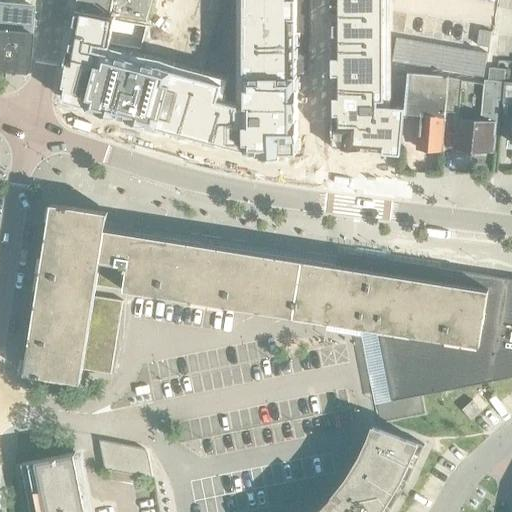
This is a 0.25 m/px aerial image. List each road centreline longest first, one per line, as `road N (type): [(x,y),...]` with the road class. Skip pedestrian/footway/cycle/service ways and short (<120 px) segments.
road 1 (secondary): [(511,228),(258,196),(34,128)]
road 2 (residential): [(0,403),(90,414),(150,438),(176,467),(183,511)]
road 3 (residential): [(0,317),(34,128)]
road 4 (residential): [(34,128),(56,0)]
